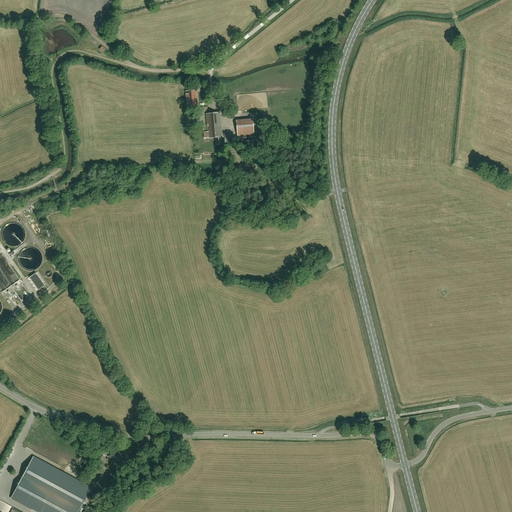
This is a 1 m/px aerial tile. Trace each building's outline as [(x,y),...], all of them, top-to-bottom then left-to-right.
[(196,90),(185,91),(186,95),(188,95),(188,99),(186,100),(187,108),(197,107),(196,90)] [(216,145),(222,144),(221,127),(219,113),(206,114),(207,132),(202,133),(202,139),(208,138),(215,137),(216,145)] [(236,124),(237,137),(254,135),(252,122),(236,124)] [(25,243),(10,254),(12,257),(13,256),(13,255),(26,245),(25,243)] [(38,272),(27,279),(36,291),(46,284),(38,272)] [(114,450),(109,456),(119,466),(125,460),(120,455),(119,455),(114,450)] [(78,511),(80,508),(81,507),(80,507),(91,488),(33,457),(11,498),(36,511),(78,511)] [(106,457),(100,465),(102,466),(108,459),(106,457)]
